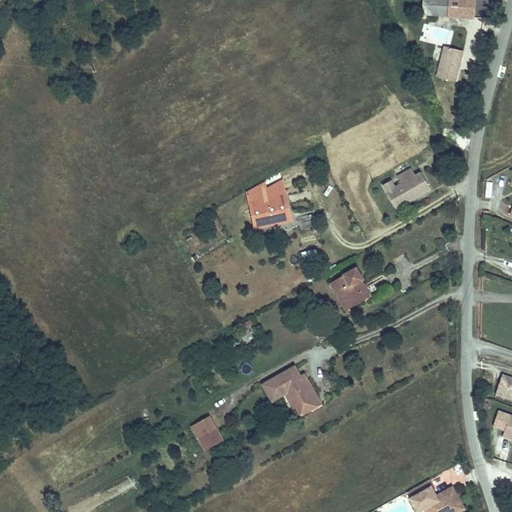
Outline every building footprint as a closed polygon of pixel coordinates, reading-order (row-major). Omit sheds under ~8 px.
[(423,0),(422,21),(427,22),(427,19),(474,21),(475,0),(423,0)] [(429,37),(447,41),(449,31),(431,27),(429,37)] [(452,83),(461,54),(443,48),(434,78),(452,83)] [(408,169),(378,186),(392,210),(419,195),(410,178),(412,177),(408,169)] [(287,194),(253,201),(258,225),(292,218),(287,194)] [(301,229),(312,230),(313,216),(303,215),(301,229)] [(359,269),(339,280),(348,296),(345,297),(352,308),(373,296),(364,281),(366,280),(359,269)] [(348,296),(339,280),(334,283),(350,310),(352,308),(345,297),(348,296)] [(287,395),(292,392),(294,391),(302,405),(322,393),(313,378),(305,382),(303,377),(306,375),(301,366),(270,385),(279,400),(287,395)] [(310,372),(306,375),(303,377),(305,382),(313,378),(310,372)] [(170,378),(173,387),(181,384),(177,375),(170,378)] [(511,399),(511,378),(507,376),(500,395),(511,399)] [(294,391),(292,392),(300,406),(302,405),(294,391)] [(511,414),(499,409),(493,426),(506,429),(505,435),(511,437),(511,414)] [(225,434),(211,410),(193,421),(208,445),(225,434)] [(437,485),(431,475),(409,488),(412,495),(422,489),(424,492),(437,485)] [(452,511),(467,504),(454,482),(424,500),(431,511),(452,511)] [(414,498),(424,492),(422,489),(412,495),(414,498)]
